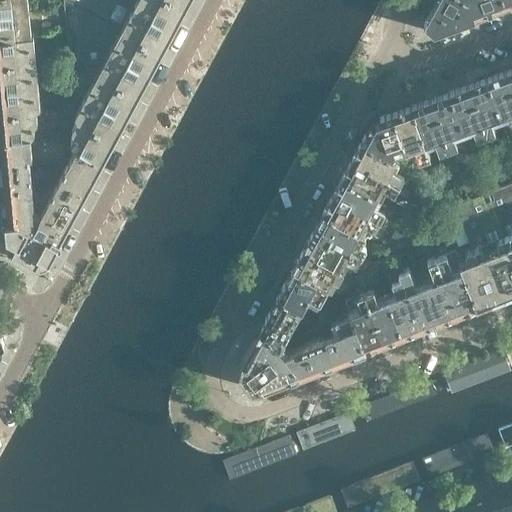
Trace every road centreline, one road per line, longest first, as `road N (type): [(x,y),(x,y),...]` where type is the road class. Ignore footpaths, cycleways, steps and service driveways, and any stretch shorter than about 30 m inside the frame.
road 1 (residential): [(511,318),(271,413),(233,400),(222,367),(385,63)]
road 2 (residential): [(212,0),(44,321)]
road 3 (residential): [(385,63),(454,62),(511,41)]
